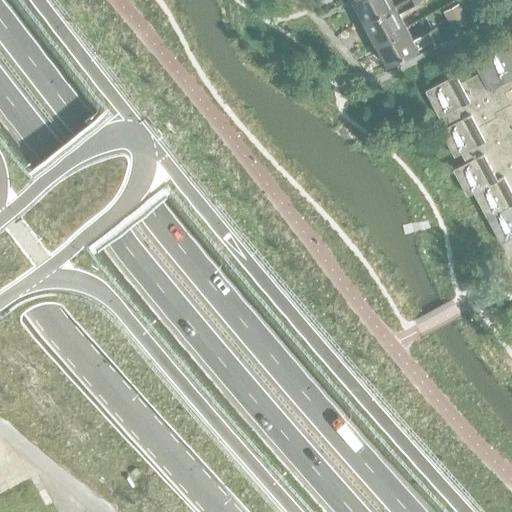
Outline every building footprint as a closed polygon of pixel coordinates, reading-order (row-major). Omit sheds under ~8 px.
[(357,9),(363,19),(398,0),(347,0),(353,11),(357,9)] [(365,34),(370,43),(406,24),(398,11),(419,0),(398,0),(363,19),(369,31),(365,34)] [(458,4),(445,11),(454,26),(466,20),(458,4)] [(413,38),(406,24),(370,43),(375,52),(379,50),(386,63),(440,34),(436,26),(413,38)] [(455,72),(425,88),(439,115),(442,113),(447,124),(440,128),(454,154),(460,151),(465,160),(452,167),(466,193),(473,190),(500,241),(511,234),(511,103),(509,97),(504,100),(500,92),(505,90),(511,86),(511,45),(507,37),(471,56),(478,71),(460,80),(455,72)]
